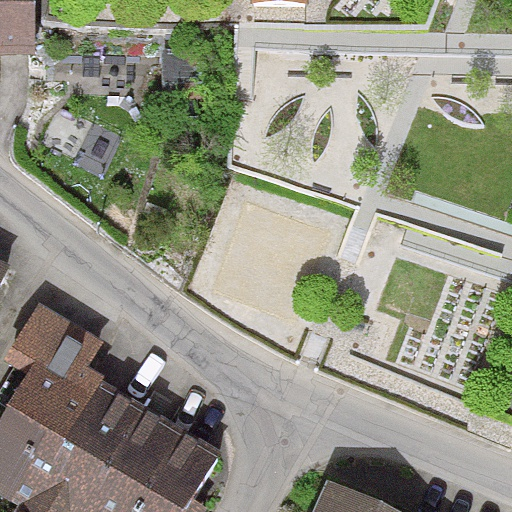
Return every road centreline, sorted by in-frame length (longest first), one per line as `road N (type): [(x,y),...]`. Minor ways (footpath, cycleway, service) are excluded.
road 1 (residential): [(0,186),(177,322),(309,398)]
road 2 (residential): [(309,398),(511,480)]
road 3 (residential): [(309,398),(251,511)]
